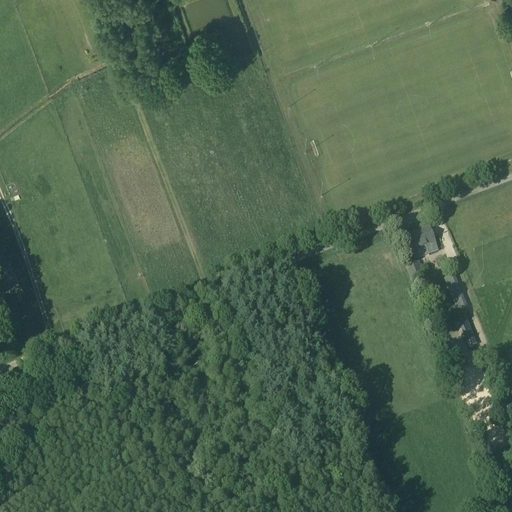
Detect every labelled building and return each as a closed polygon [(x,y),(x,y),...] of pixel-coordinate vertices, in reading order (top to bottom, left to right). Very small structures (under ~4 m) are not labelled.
[(169,38),(164,24),(152,28),(157,42),(169,38)] [(427,248),(429,254),(437,251),(429,229),(406,237),(414,259),(419,258),(417,252),(427,248)] [(0,268),(7,291),(22,286),(14,259),(0,262),(0,268)] [(411,281),(423,276),(418,264),(406,268),(411,281)] [(457,313),(468,309),(454,276),(444,280),(457,313)] [(469,349),(478,346),(466,316),(457,320),(469,349)]
